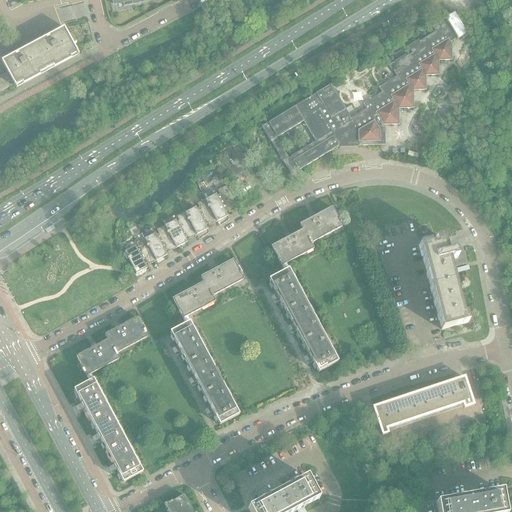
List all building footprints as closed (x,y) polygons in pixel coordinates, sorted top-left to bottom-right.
[(454,13),(446,19),(458,39),(467,34),(454,13)] [(338,144),(341,142),(358,142),(358,145),(385,145),(384,125),(399,125),(398,109),(414,108),(413,90),(426,90),(426,75),(439,75),(439,61),(452,60),(451,45),(450,42),(455,39),(443,20),(432,27),(435,31),(420,41),(419,39),(408,46),(411,53),(407,56),(406,54),(395,61),(399,68),(393,71),(396,76),(378,87),(381,92),(363,103),(366,109),(351,118),(330,84),(261,126),(270,141),(271,141),(290,172),(297,168),(299,170),(339,146),(338,144)] [(14,85),(64,58),(76,52),(78,56),(79,55),(74,45),(76,44),(72,35),(69,37),(64,27),(1,61),(8,72),(14,85)] [(398,67),(394,62),(389,65),(392,71),(398,67)] [(14,85),(8,72),(1,76),(8,88),(14,85)] [(8,88),(1,76),(0,76),(0,87),(2,91),(8,88)] [(238,209),(226,186),(217,191),(220,195),(218,196),(216,194),(205,199),(217,222),(228,216),(224,209),(226,208),(229,213),(238,209)] [(217,222),(205,199),(197,204),(199,208),(197,209),(196,207),(185,212),(197,235),(208,229),(204,222),(206,221),(209,226),(217,222)] [(341,223),(339,220),(339,219),(338,220),(332,208),(299,225),(302,230),(310,244),(312,243),(342,227),(340,223),(341,223)] [(197,235),(185,212),(177,217),(179,221),(177,222),(176,220),(165,225),(176,248),(187,242),(184,235),(186,234),(188,239),(197,235)] [(176,248),(165,225),(156,230),(159,234),(157,236),(155,233),(145,239),(156,261),(167,255),(163,248),(166,247),(168,252),(176,248)] [(310,244),(302,230),(271,247),(278,259),(277,260),(279,263),(280,263),(281,266),(282,266),(285,271),(288,269),(285,264),(314,249),(312,245),(312,243),(310,244)] [(156,261),(145,239),(136,243),(139,248),(137,249),(135,246),(124,252),(136,274),(147,269),(143,261),(145,260),(148,265),(156,261)] [(450,253),(447,253),(443,239),(419,246),(441,330),(468,323),(465,314),(463,315),(451,268),(467,264),(466,263),(462,250),(455,252),(455,250),(449,252),(450,253)] [(242,276),(240,272),(239,273),(233,260),(201,278),(204,283),(214,302),(215,302),(213,298),(214,298),(213,296),(243,280),(241,276),(242,276)] [(305,300),(292,277),(288,269),(285,271),(269,280),(285,311),(305,300)] [(214,302),(204,283),(172,300),(179,312),(178,312),(180,316),(181,315),(183,319),(186,324),(189,322),(186,317),(214,302)] [(321,331),(309,307),(305,300),(285,311),(302,341),(321,331)] [(117,354),(147,337),(145,334),(146,333),(144,330),(143,330),(137,318),(105,335),(107,340),(118,360),(119,359),(117,356),(118,355),(117,354)] [(206,353),(193,330),(189,322),(186,324),(170,332),(187,363),(206,353)] [(338,362),(325,338),(321,331),(302,341),(318,372),(338,362)] [(90,374),(118,360),(107,340),(76,357),(83,369),(82,370),(84,373),(85,373),(86,376),(87,376),(90,382),(93,380),(90,374)] [(222,384),(210,360),(206,353),(187,363),(203,394),(222,384)] [(387,432),(464,407),(464,408),(473,405),(464,378),(463,378),(463,380),(457,382),(456,380),(447,383),(437,387),(420,392),(420,394),(410,398),(410,396),(392,401),(393,403),(383,407),(382,405),(373,408),(382,435),(387,433),(387,432)] [(110,411),(97,387),(93,380),(90,382),(74,390),(90,421),(110,411)] [(239,415),(226,391),(222,384),(203,394),(220,425),(239,415)] [(126,441),(114,418),(110,411),(90,421),(107,452),(126,441)] [(139,465),(130,448),(126,441),(107,452),(123,483),(143,472),(139,465)] [(304,507),(318,499),(318,500),(319,499),(307,477),(248,508),(250,511),(293,511),(297,510),(303,507),(304,507)] [(505,511),(501,491),(436,503),(437,511),(505,511)] [(192,511),(184,495),(172,502),(172,501),(168,503),(170,506),(167,508),(169,511),(192,511)]
